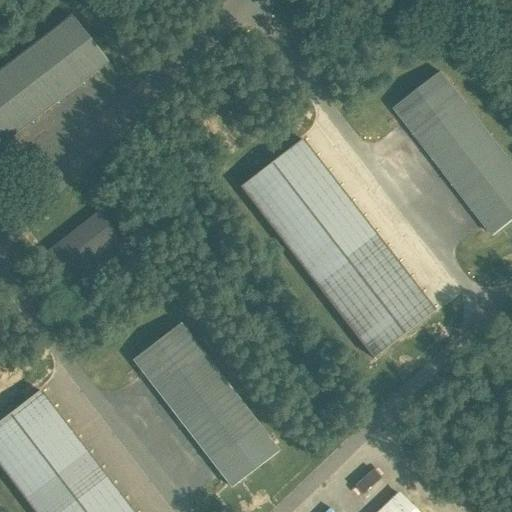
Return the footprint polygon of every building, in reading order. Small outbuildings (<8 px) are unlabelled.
[(72,16),(0,71),(0,144),(107,62),(72,16)] [(511,164),(441,73),(395,108),(494,235),(511,221),(511,164)] [(301,139),(240,187),(373,359),(435,311),(301,139)] [(98,212),(46,252),(67,280),(119,239),(98,212)] [(179,324),(133,360),(232,487),(278,452),(179,324)] [(132,511),(39,390),(0,420),(0,466),(35,511),(132,511)] [(416,511),(399,494),(379,511),(416,511)]
